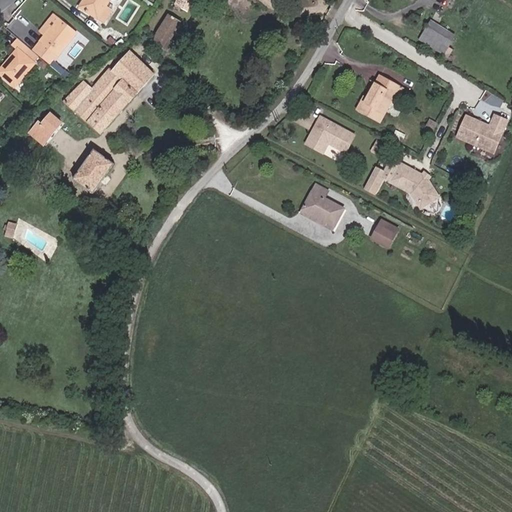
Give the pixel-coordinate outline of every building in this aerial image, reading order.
[(81,0),(72,12),(76,15),(84,4),(83,0),(81,0)] [(103,17),(97,13),(105,0),(83,0),(84,4),(76,15),(95,28),(103,17)] [(450,30),(457,19),(438,6),(431,18),(450,30)] [(162,30),(173,35),(184,17),(172,11),(162,30)] [(25,38),(34,46),(48,31),(39,23),(25,38)] [(27,62),(39,73),(68,39),(52,26),(48,31),(34,46),(23,59),(27,62)] [(174,48),(179,39),(173,35),(162,30),(161,32),(157,39),(174,48)] [(67,53),(75,59),(88,39),(81,33),(67,53)] [(0,89),(4,93),(21,74),(18,72),(27,62),(23,59),(7,45),(0,52),(6,58),(0,65),(0,89)] [(65,104),(98,132),(149,72),(126,52),(120,58),(117,55),(99,70),(102,73),(87,91),(80,86),(65,104)] [(391,96),(400,80),(381,69),(369,90),(365,97),(361,95),(356,104),(379,117),(391,96)] [(391,96),(395,99),(405,83),(400,80),(391,96)] [(485,118),(469,111),(460,132),(496,148),(510,116),(497,111),(492,122),(491,121),(488,123),(485,118)] [(26,131),(42,144),(60,124),(51,115),(42,124),(35,120),(26,131)] [(320,116),(304,146),(325,157),(330,147),(347,155),(356,134),(320,116)] [(433,131),(438,121),(431,118),(426,127),(433,131)] [(373,146),(379,150),(384,142),(377,138),(373,146)] [(71,179),(91,193),(112,165),(90,151),(71,179)] [(400,162),(390,182),(411,194),(422,210),(440,197),(428,177),(400,162)] [(386,168),(376,163),(365,184),(374,189),(386,168)] [(425,167),(422,170),(429,175),(431,172),(425,167)] [(340,224),(349,207),(329,196),(333,190),(321,183),(308,208),(340,224)] [(337,229),(340,224),(308,208),(306,213),(337,229)] [(372,247),(389,256),(404,227),(388,218),(372,247)] [(11,232),(16,223),(9,220),(4,228),(11,232)]
